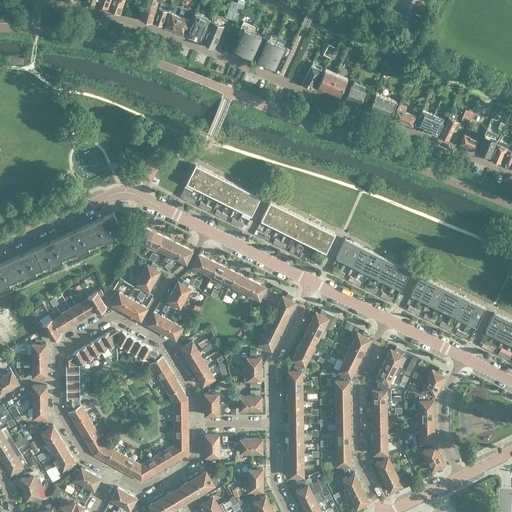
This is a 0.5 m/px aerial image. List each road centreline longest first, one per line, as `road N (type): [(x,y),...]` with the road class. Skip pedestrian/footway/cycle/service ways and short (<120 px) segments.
road 1 (residential): [(40,0),(154,30),(511,174)]
road 2 (residential): [(205,228),(128,192),(0,243)]
road 3 (residential): [(387,319),(357,381),(357,460),(382,511)]
road 4 (residential): [(272,423),(272,360),(310,282)]
road 5 (residential): [(459,477),(442,442),(441,402),(461,355)]
road 6 (residential): [(139,329),(164,282),(189,264),(205,228)]
road 7 (residential): [(139,329),(114,318),(57,351),(56,380)]
